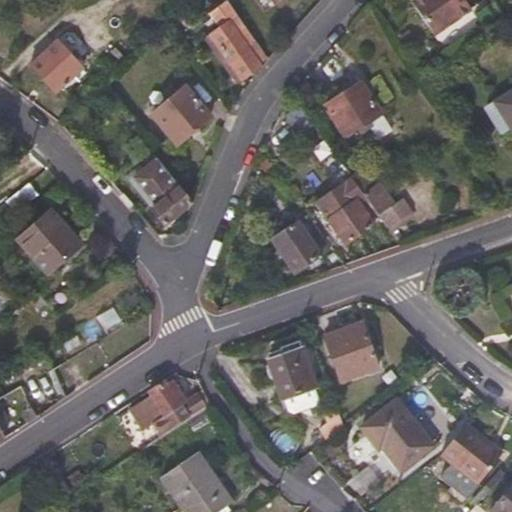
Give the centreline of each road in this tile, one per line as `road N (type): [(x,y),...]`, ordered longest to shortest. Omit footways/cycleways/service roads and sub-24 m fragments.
road 1 (residential): [(179,288),(207,245),(243,135),(352,0)]
road 2 (residential): [(0,109),(53,151),(179,288)]
road 3 (residential): [(0,468),(195,340)]
road 4 (residential): [(195,340),(217,405),(331,511)]
road 5 (residential): [(195,340),(390,276)]
road 6 (residential): [(511,389),(451,343),(390,276)]
road 7 (residential): [(390,276),(511,232)]
